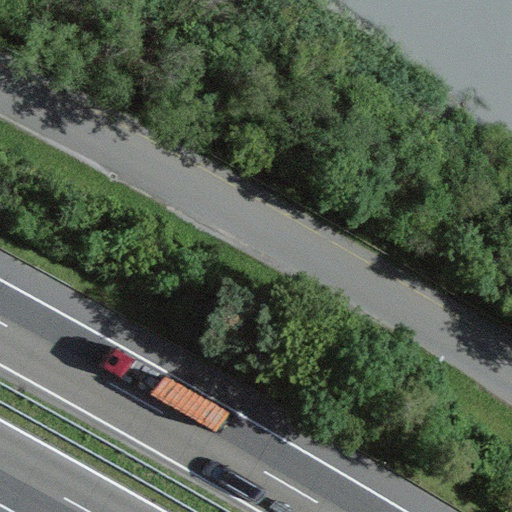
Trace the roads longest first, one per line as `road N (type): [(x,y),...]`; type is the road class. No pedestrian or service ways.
road 1 (unclassified): [(0,86),(311,251),(511,374)]
road 2 (motorway): [(341,511),(0,318)]
